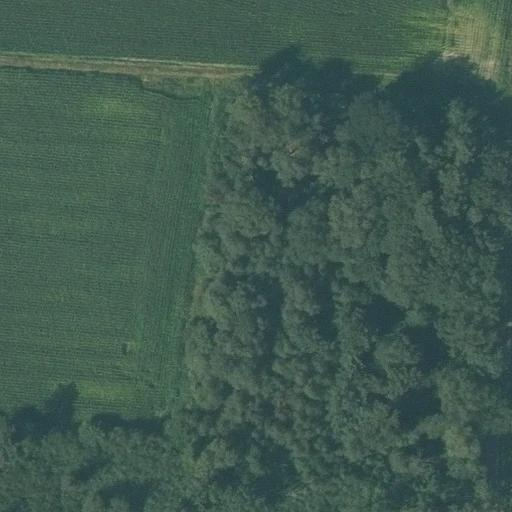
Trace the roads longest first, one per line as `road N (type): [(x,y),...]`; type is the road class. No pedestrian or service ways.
road 1 (track): [(0,53),(511,107)]
road 2 (unclassified): [(492,511),(511,222)]
